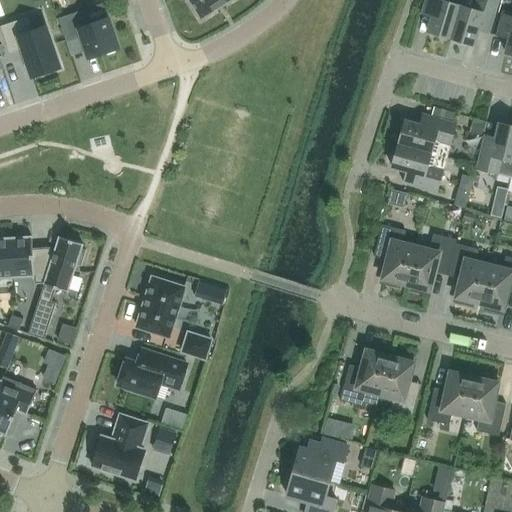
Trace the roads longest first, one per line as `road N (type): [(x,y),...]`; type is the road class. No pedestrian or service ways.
road 1 (residential): [(0,207),(50,207),(135,228),(61,458)]
road 2 (residential): [(350,191),(395,58),(511,91)]
road 3 (residential): [(0,127),(171,69)]
road 4 (residential): [(511,348),(340,304)]
road 5 (residential): [(171,69),(215,52),(285,0)]
